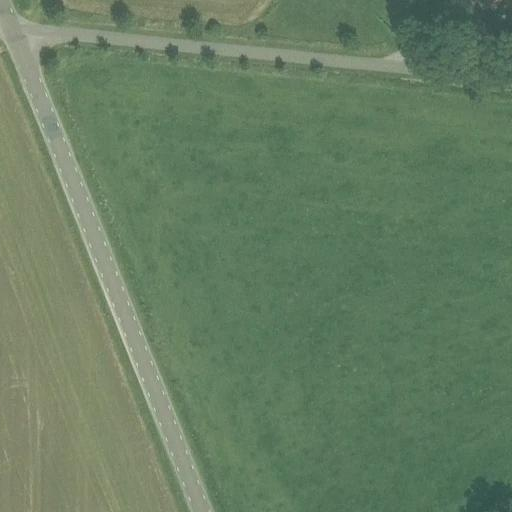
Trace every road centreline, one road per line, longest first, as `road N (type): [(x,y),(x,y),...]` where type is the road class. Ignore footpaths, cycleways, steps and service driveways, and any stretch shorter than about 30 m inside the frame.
road 1 (unclassified): [(199,511),(11,29)]
road 2 (residential): [(11,29),(511,79)]
